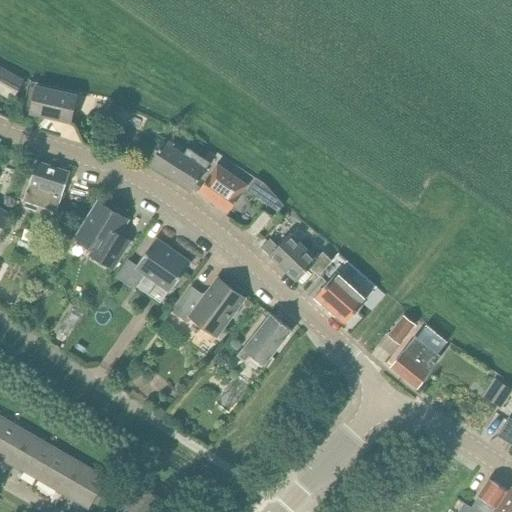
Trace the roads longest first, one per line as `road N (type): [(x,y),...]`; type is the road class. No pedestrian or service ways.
road 1 (tertiary): [(382,393),(212,229),(126,172),(0,129)]
road 2 (residential): [(162,427),(0,317)]
road 3 (unclassified): [(511,471),(382,393)]
road 4 (tertiary): [(291,501),(382,393)]
